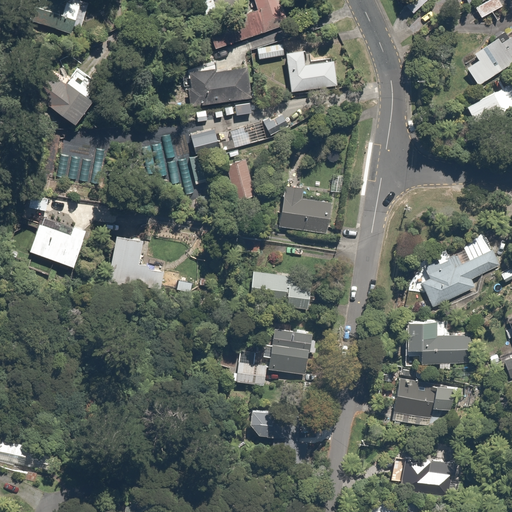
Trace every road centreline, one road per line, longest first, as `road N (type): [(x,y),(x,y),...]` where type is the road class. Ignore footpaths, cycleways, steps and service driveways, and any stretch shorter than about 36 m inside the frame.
road 1 (residential): [(384,162),(328,511)]
road 2 (residential): [(360,0),(391,79),(384,162)]
road 3 (residential): [(384,162),(511,184)]
